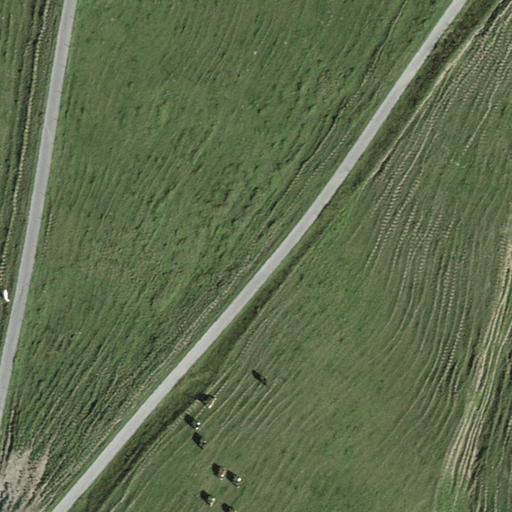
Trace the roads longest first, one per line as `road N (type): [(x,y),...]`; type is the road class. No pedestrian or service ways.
road 1 (track): [(455,0),(283,243),(52,511)]
road 2 (unclassified): [(69,0),(0,388)]
